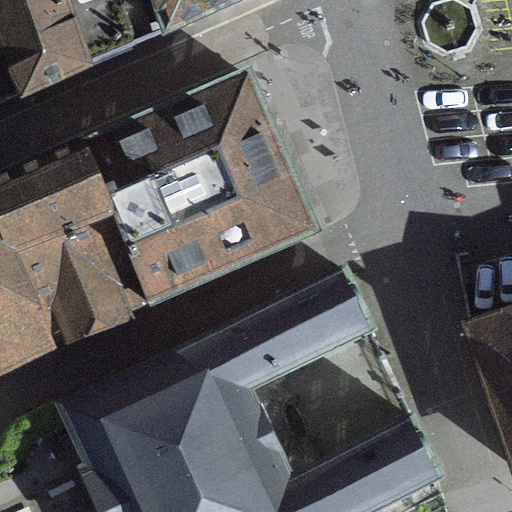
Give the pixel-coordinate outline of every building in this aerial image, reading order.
[(0,0),(0,30),(26,95),(38,89),(82,70),(59,0),(0,0)] [(59,0),(82,70),(149,42),(164,35),(152,0),(59,0)] [(152,0),(164,35),(243,0),(152,0)] [(77,150),(108,223),(143,307),(313,236),(281,162),(246,79),(107,138),(77,150)] [(0,182),(0,235),(13,262),(108,223),(77,150),(0,182)] [(52,348),(49,342),(143,307),(108,223),(13,262),(46,351),(52,348)] [(0,370),(42,350),(43,352),(46,351),(13,262),(0,235),(0,370)] [(371,334),(342,273),(56,408),(81,463),(74,466),(95,511),(370,511),(439,481),(411,420),(286,478),(266,435),(246,392),(371,334)] [(511,317),(468,332),(479,364),(511,461),(511,317)]
